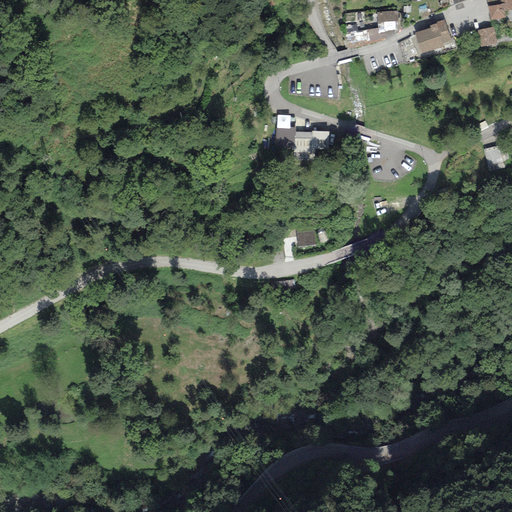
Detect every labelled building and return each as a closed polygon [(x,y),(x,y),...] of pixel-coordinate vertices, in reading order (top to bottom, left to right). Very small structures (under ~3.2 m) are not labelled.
[(285,0),(268,0),(271,8),(286,3),(285,0)] [(511,0),(487,0),(491,22),(504,20),(502,13),(511,11),(511,0)] [(384,31),(400,30),(399,10),(377,12),(379,32),(384,31)] [(360,24),(358,13),(346,15),(348,26),(360,24)] [(447,23),(416,33),(424,55),(454,45),(447,23)] [(371,45),(386,39),(384,31),(379,32),(377,26),(367,31),(371,45)] [(496,30),(480,32),(482,48),(498,46),(496,30)] [(359,50),(371,45),(367,31),(354,35),(355,39),(359,50)] [(351,52),(359,50),(355,39),(347,42),(351,52)] [(296,127),(277,127),(277,144),(295,144),(295,161),(312,160),(312,147),(329,147),(329,130),(312,130),(312,132),(296,132),(296,127)] [(506,142),(484,149),(489,168),(511,161),(506,142)] [(295,229),(298,250),(318,247),(315,226),(295,229)]
